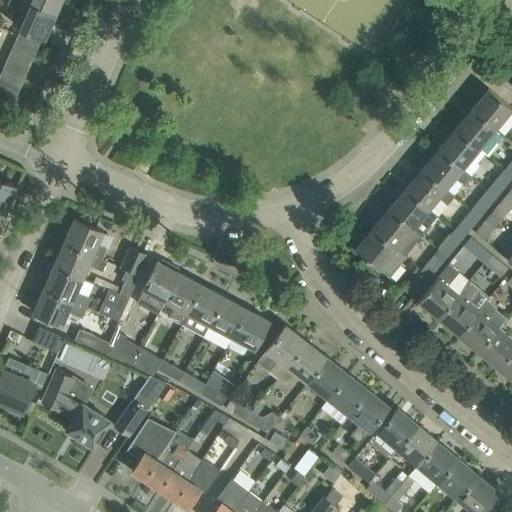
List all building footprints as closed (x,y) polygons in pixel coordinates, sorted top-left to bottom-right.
[(26,0),(25,0),(9,0),(8,4),(21,10),(15,24),(44,37),(52,17),(54,19),(57,13),(54,12),(26,0)] [(25,0),(26,0),(54,12),(59,0),(25,0)] [(34,56),(39,44),(17,34),(12,47),(34,56)] [(29,66),(34,56),(12,47),(7,57),(29,66)] [(24,78),(29,66),(7,57),(2,68),(24,78)] [(0,79),(20,88),(24,78),(2,68),(0,73),(0,79)] [(0,91),(15,99),(20,88),(0,79),(0,91)] [(495,128),(511,108),(511,107),(488,87),(471,108),(495,128)] [(471,108),(454,128),(478,148),(484,153),(488,156),(498,144),(489,136),(495,128),(471,108)] [(454,128),(437,148),(471,176),(479,166),(477,162),(471,157),(478,148),(454,128)] [(464,185),(471,176),(437,148),(421,168),(445,187),(454,176),(464,185)] [(455,195),(445,187),(421,168),(414,175),(404,187),(438,215),(455,195)] [(496,196),(511,177),(511,175),(504,169),(487,189),(496,196)] [(0,179),(0,207),(5,209),(13,191),(15,192),(17,187),(0,179)] [(430,224),(438,215),(404,187),(388,207),(412,227),(421,216),(430,224)] [(480,216),(496,196),(487,189),(471,209),(480,216)] [(501,219),(511,205),(511,194),(508,191),(491,211),(501,219)] [(422,236),(412,227),(388,207),(371,228),(395,247),(406,256),(422,236)] [(463,236),(480,216),(471,209),(454,229),(463,236)] [(484,240),(501,219),(491,211),(474,232),(484,240)] [(106,248),(97,244),(102,232),(103,232),(103,231),(89,225),(91,221),(80,216),(78,220),(74,217),(63,241),(102,258),(106,248)] [(389,276),(406,256),(395,247),(371,228),(354,248),(389,276)] [(447,256),(463,236),(454,229),(438,249),(447,256)] [(475,240),(467,249),(482,262),(490,252),(475,240)] [(107,260),(102,258),(63,241),(53,264),(83,277),(88,265),(103,271),(107,260)] [(148,254),(129,246),(121,267),(139,274),(148,254)] [(430,277),(447,256),(438,249),(421,269),(430,277)] [(490,252),(482,262),(500,277),(508,267),(490,252)] [(165,302),(181,272),(157,259),(141,289),(165,302)] [(457,293),(448,284),(459,271),(449,263),(417,300),(437,317),(457,293)] [(93,282),(83,277),(53,264),(42,288),(86,307),(91,297),(87,295),(93,282)] [(413,297),(430,277),(421,269),(404,290),(413,297)] [(181,272),(166,301),(174,305),(167,317),(182,325),(188,313),(204,284),(181,272)] [(457,334),(478,310),(468,301),(479,288),(469,279),(458,293),(457,293),(437,317),(457,334)] [(119,294),(129,298),(135,285),(125,280),(119,294)] [(204,284),(188,313),(210,325),(225,296),(204,284)] [(82,318),(86,307),(42,288),(32,311),(62,324),(67,311),(82,318)] [(120,319),(129,298),(119,294),(110,315),(120,319)] [(225,296),(210,325),(233,337),(248,308),(225,296)] [(478,310),(457,334),(477,351),(498,326),(505,317),(495,309),(494,308),(496,306),(487,299),(478,310)] [(248,308),(233,337),(254,348),(269,319),(248,308)] [(276,377),(306,340),(285,323),(265,349),(256,361),(276,377)] [(57,352),(64,337),(38,326),(31,342),(57,352)] [(497,367),(511,349),(511,338),(498,326),(477,351),(497,367)] [(75,341),(105,354),(110,342),(80,328),(75,341)] [(136,356),(121,350),(127,336),(115,330),(110,342),(105,354),(117,360),(132,366),(136,356)] [(307,382),(327,356),(306,340),(276,377),(286,385),(296,373),(307,382)] [(511,379),(511,349),(497,367),(511,379)] [(136,356),(132,366),(153,375),(156,368),(137,356),(136,356)] [(328,398),(347,372),(327,356),(307,382),(328,398)] [(180,380),(185,372),(172,365),(163,359),(158,368),(167,373),(180,380)] [(0,400),(22,410),(40,369),(27,363),(21,376),(3,369),(0,375),(0,400)] [(108,418),(95,410),(65,391),(72,375),(54,367),(40,401),(57,408),(72,417),(66,427),(66,426),(65,428),(93,446),(110,419),(108,417),(108,418)] [(213,370),(201,392),(221,406),(235,385),(213,370)] [(185,372),(180,380),(193,387),(197,378),(185,372)] [(349,413),(368,388),(347,372),(328,398),(349,413)] [(360,421),(350,434),(359,442),(388,404),(368,388),(349,413),(360,421)] [(147,408),(133,398),(114,425),(128,435),(147,408)] [(245,420),(251,410),(231,399),(225,408),(245,420)] [(397,448),(418,423),(397,406),(377,431),(397,448)] [(251,410),(245,420),(258,427),(264,417),(251,410)] [(229,417),(219,411),(215,419),(224,425),(229,417)] [(160,454),(170,438),(176,430),(175,429),(172,433),(148,418),(150,414),(149,413),(126,450),(127,450),(131,443),(144,451),(131,470),(145,478),(161,454),(160,454)] [(417,465),(438,440),(418,423),(397,448),(417,465)] [(299,434),(311,443),(318,435),(306,426),(299,434)] [(274,431),(268,441),(282,448),(287,438),(274,431)] [(228,435),(224,441),(234,448),(238,441),(228,435)] [(160,488),(186,448),(170,438),(160,454),(161,454),(145,478),(160,488)] [(437,481),(458,457),(438,440),(417,465),(437,481)] [(269,464),(275,454),(260,443),(253,453),(258,457),(253,463),(264,470),(268,463),(269,464)] [(338,443),(330,452),(343,461),(349,453),(338,443)] [(179,492),(202,458),(201,458),(186,448),(160,488),(176,499),(180,493),(179,492)] [(319,456),(318,455),(309,449),(295,468),(304,475),(319,456)] [(347,466),(368,483),(375,474),(354,456),(347,466)] [(458,498),(478,474),(458,457),(437,481),(458,498)] [(176,499),(188,507),(200,488),(205,492),(219,469),(202,458),(179,492),(180,493),(176,499)] [(285,472),(289,465),(280,458),(275,464),(285,472)] [(330,465),(323,473),(333,481),(340,473),(330,465)] [(384,504),(410,472),(404,467),(385,490),(373,480),(365,488),(384,504)] [(297,485),(304,475),(298,470),(290,480),(297,485)] [(395,511),(402,505),(397,500),(416,478),(410,472),(384,504),(393,511),(395,511)] [(495,511),(496,511),(487,503),(498,490),(478,474),(458,498),(473,511),(495,511)] [(232,511),(249,490),(231,477),(215,498),(220,502),(212,511),(232,511)] [(254,511),(263,501),(249,490),(232,511),(254,511)] [(324,496),(316,506),(311,511),(331,511),(336,506),(324,496)] [(277,511),(263,501),(254,511),(277,511)]
